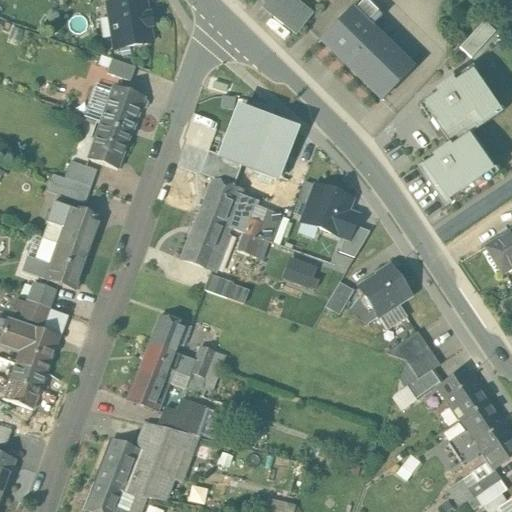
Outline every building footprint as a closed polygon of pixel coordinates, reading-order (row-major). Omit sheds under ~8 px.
[(142,0),(140,0),(107,5),(115,50),(150,44),(147,27),(152,27),(152,25),(151,25),(150,17),(150,15),(146,16),(142,0)] [(265,0),(268,2),(262,9),(299,36),(317,11),(302,0),(265,0)] [(381,18),(363,1),(352,13),(351,12),(352,12),(350,10),(319,42),(320,43),(321,43),(379,101),(380,102),(412,71),(411,70),(410,70),(369,30),(381,18)] [(472,59),(496,33),(483,20),(458,47),(472,59)] [(134,69),(111,61),(106,75),(129,83),(134,69)] [(467,62),(418,94),(439,125),(469,105),(474,113),(493,101),(467,62)] [(142,98),(113,88),(100,124),(129,134),(142,98)] [(259,120),(237,112),(221,156),(277,177),(293,134),(271,126),(273,121),(260,116),(259,120)] [(129,134),(100,124),(87,160),(116,170),(129,134)] [(461,128),(417,158),(440,192),(484,162),(461,128)] [(96,171),(68,162),(62,179),(90,188),(96,171)] [(62,179),(53,175),(47,192),(84,206),(90,188),(62,179)] [(242,191),(211,180),(198,217),(223,226),(226,219),(231,220),(242,191)] [(339,192),(328,188),(327,189),(326,192),(315,187),(301,223),(343,239),(347,241),(353,227),(356,218),(346,214),(349,205),(344,199),(339,197),(340,194),(339,192)] [(100,219),(54,202),(47,220),(48,220),(42,239),(87,255),(100,219)] [(267,213),(262,225),(249,221),(244,234),(243,234),(262,241),(271,244),(282,218),(267,213)] [(198,217),(197,217),(180,261),(212,273),(229,228),(223,226),(198,217)] [(353,227),(347,241),(343,239),(338,254),(353,260),(369,233),(353,227)] [(511,231),(484,248),(501,276),(511,269),(511,231)] [(262,241),(243,234),(244,234),(243,234),(236,253),(255,260),(262,241)] [(87,255),(42,239),(35,260),(26,257),(21,273),(74,292),(87,255)] [(315,270),(292,261),(285,280),(308,289),(308,288),(314,291),(318,282),(312,279),(315,270)] [(390,267),(375,277),(376,278),(357,290),(367,304),(364,306),(357,300),(347,313),(367,326),(377,319),(378,319),(386,332),(406,319),(398,306),(410,297),(390,267)] [(232,284),(209,276),(203,291),(226,299),(231,286),(232,284)] [(55,292),(33,284),(26,301),(49,309),(55,292)] [(353,292),(339,284),(324,308),(338,317),(353,292)] [(248,292),(231,286),(226,299),(243,305),(248,292)] [(26,301),(19,318),(42,327),(49,309),(26,301)] [(190,329),(158,317),(149,345),(175,354),(177,346),(183,349),(190,329)] [(58,339),(7,321),(0,340),(0,346),(18,353),(14,364),(14,365),(15,365),(45,376),(58,339)] [(417,334),(385,356),(405,363),(411,371),(432,356),(417,334)] [(149,345),(148,345),(137,373),(168,385),(173,373),(189,379),(195,361),(175,354),(149,345)] [(213,353),(200,348),(195,361),(208,366),(213,353)] [(223,356),(213,353),(208,366),(218,369),(223,356)] [(432,356),(411,371),(419,383),(432,373),(440,368),(432,356)] [(0,358),(0,401),(2,402),(15,365),(14,365),(14,364),(0,358)] [(195,361),(189,379),(173,373),(168,385),(202,398),(205,391),(200,390),(208,366),(195,361)] [(45,376),(15,365),(2,402),(32,413),(45,376)] [(208,366),(200,390),(205,391),(210,393),(218,369),(208,366)] [(168,385),(137,373),(126,401),(158,413),(168,385)] [(419,383),(407,391),(415,402),(440,384),(432,373),(419,383)] [(466,373),(439,391),(458,422),(459,423),(486,405),(466,373)] [(511,458),(511,440),(486,405),(459,423),(465,433),(449,444),(447,445),(463,469),(478,459),(477,457),(480,455),(486,464),(492,472),(494,471),(511,458)] [(221,416),(206,410),(198,435),(213,441),(221,416)] [(16,417),(0,411),(0,428),(10,432),(11,432),(16,417)] [(458,422),(441,433),(449,444),(465,433),(459,423),(458,422)] [(10,432),(0,428),(0,444),(5,446),(10,432)] [(142,455),(112,443),(95,484),(125,495),(142,455)] [(14,460),(0,455),(0,495),(1,496),(14,460)] [(469,476),(447,491),(458,508),(467,502),(468,504),(474,500),(482,494),(476,484),(492,472),(486,464),(469,475),(469,476)] [(492,472),(476,484),(482,494),(500,482),(500,481),(494,471),(492,472)] [(500,482),(482,494),(488,504),(500,496),(506,492),(500,482)] [(125,495),(95,484),(84,511),(129,511),(134,499),(125,495)] [(482,494),(474,500),(478,507),(477,508),(478,510),(483,507),(488,504),(482,494)] [(488,504),(483,507),(485,511),(493,511),(505,504),(500,496),(488,504)] [(474,500),(468,504),(472,511),(477,508),(478,507),(474,500)]
